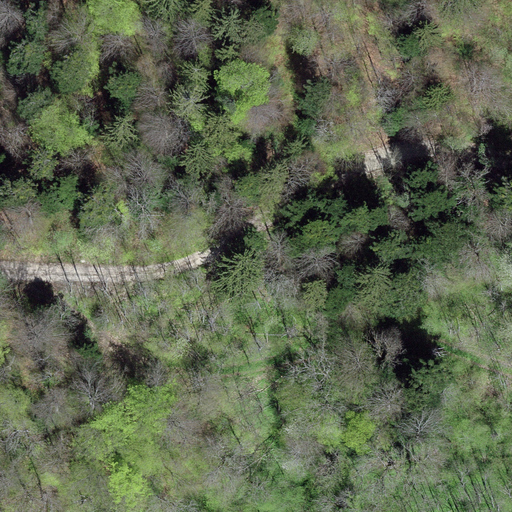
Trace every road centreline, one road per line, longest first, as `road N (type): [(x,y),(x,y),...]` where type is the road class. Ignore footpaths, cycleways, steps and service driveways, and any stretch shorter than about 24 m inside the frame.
road 1 (track): [(0,279),(54,302),(155,374),(221,375),(382,332),(418,336),(511,372)]
road 2 (track): [(511,168),(439,149),(401,149),(346,169),(183,263),(126,273),(0,270)]
